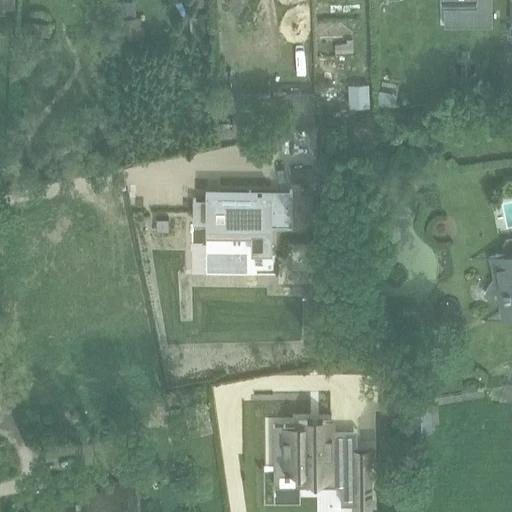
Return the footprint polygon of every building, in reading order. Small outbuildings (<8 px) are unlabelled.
[(439,0),(440,2),(452,2),(452,16),(492,17),(491,0),(439,0)] [(118,19),(119,40),(141,39),(141,18),(118,19)] [(196,199),(193,199),(193,212),(193,220),(210,220),(210,232),(271,232),(271,224),(290,224),(290,225),(292,225),(292,189),(290,189),(290,190),(273,190),(220,190),(220,192),(221,192),(221,200),(196,200),(196,199)] [(301,201),(300,201),(300,225),(313,225),(314,201),(313,201),(313,205),(301,205),(301,201)] [(451,205),(426,206),(427,227),(451,226),(451,205)] [(18,218),(0,218),(0,242),(19,241),(18,218)] [(169,218),(156,218),(157,231),(169,230),(169,218)] [(29,248),(36,283),(123,266),(118,238),(89,243),(87,237),(29,248)] [(511,239),(506,241),(504,244),(506,254),(490,257),(490,258),(492,258),(496,280),(494,281),(485,295),(498,304),(499,305),(501,304),(503,316),(501,317),(501,318),(511,315),(511,239)] [(431,385),(408,385),(410,431),(415,431),(432,431),(431,385)] [(299,425),(273,425),(274,467),(299,467),(299,473),(341,472),(341,502),(355,502),(355,504),(371,504),(370,450),(331,450),(331,421),(299,421),(299,425)] [(31,503),(32,511),(140,511),(138,500),(136,500),(132,481),(103,486),(103,482),(77,487),(78,493),(31,503)]
